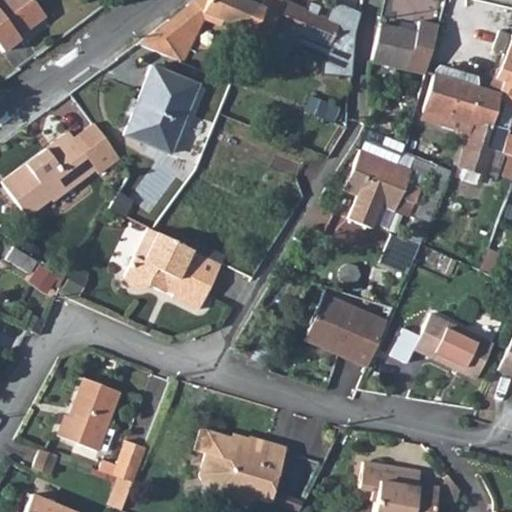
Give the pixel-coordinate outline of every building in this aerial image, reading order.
[(0,0),(0,48),(18,36),(16,33),(43,12),(34,0),(0,0)] [(186,46),(199,12),(240,29),(233,46),(255,56),(263,38),(281,0),(261,0),(259,6),(243,0),(189,0),(173,12),(147,31),(186,46)] [(282,0),(281,0),(263,38),(268,40),(274,27),(289,33),(300,8),(282,0)] [(300,8),(289,33),(351,59),(353,33),(354,30),(300,8)] [(425,72),(437,25),(417,20),(415,30),(378,21),(378,23),(369,59),(425,72)] [(511,40),(508,39),(495,78),(503,81),(498,96),(511,101),(511,40)] [(147,63),(119,132),(165,151),(193,82),(147,63)] [(490,152),(480,148),(488,125),(498,96),(432,74),(421,109),(446,117),(443,125),(455,129),(458,130),(460,129),(463,126),(465,124),(468,125),(456,167),(482,175),(490,152)] [(67,133),(0,183),(0,185),(25,218),(49,200),(51,202),(94,170),(97,174),(119,158),(100,135),(91,124),(71,139),(67,133)] [(488,125),(480,148),(490,152),(499,154),(505,137),(507,131),(488,125)] [(511,139),(505,137),(499,154),(511,158),(511,139)] [(357,193),(348,215),(372,225),(381,203),(394,208),(410,170),(360,149),(344,187),(357,193)] [(375,233),(335,213),(325,232),(366,252),(375,233)] [(125,273),(125,279),(125,283),(127,287),(129,290),(132,292),(137,293),(141,293),(144,290),(148,286),(164,294),(172,277),(179,281),(171,297),(198,310),(220,264),(147,228),(125,273)] [(390,232),(386,245),(413,257),(418,244),(390,232)] [(11,251),(6,264),(28,276),(33,264),(11,251)] [(367,370),(386,322),(322,297),(306,337),(327,346),(324,352),(367,370)] [(429,316),(412,352),(475,382),(492,346),(429,316)] [(327,346),(306,337),(303,344),(324,352),(327,346)] [(511,339),(498,369),(511,375),(511,339)] [(55,436),(95,452),(118,392),(83,379),(68,416),(64,415),(55,436)] [(200,430),(193,453),(205,456),(197,481),(212,500),(237,508),(254,500),(266,504),(283,448),(249,438),(248,440),(232,435),(231,439),(200,430)] [(126,442),(112,477),(116,478),(131,484),(145,449),(126,442)] [(36,451),(29,469),(46,475),(53,457),(36,451)] [(374,504),(372,511),(431,511),(435,488),(415,485),(415,489),(392,486),(393,471),(361,467),(357,493),(371,495),(370,503),(374,504)] [(67,511),(24,493),(16,511),(67,511)]
